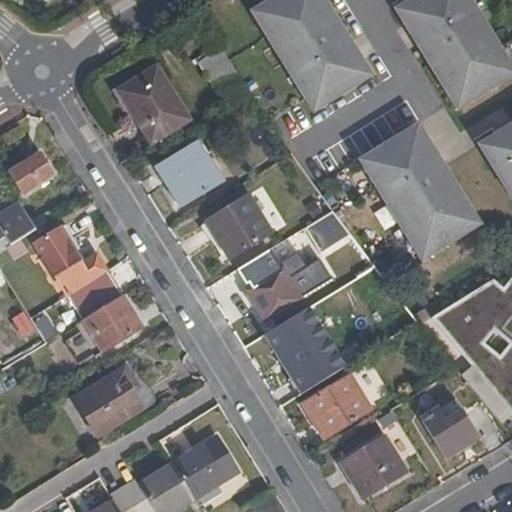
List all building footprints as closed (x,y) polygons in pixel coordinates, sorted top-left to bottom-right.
[(311,107),(372,73),(329,0),(261,0),(251,6),(311,107)] [(410,0),(397,8),(456,109),(511,77),(511,68),(472,0),(410,0)] [(220,43),(198,57),(214,83),(219,80),(234,104),(252,92),(220,43)] [(152,140),(189,117),(156,64),(119,87),(152,140)] [(219,80),(214,83),(229,107),(234,104),(219,80)] [(419,259),(479,223),(419,121),(358,156),(419,259)] [(511,122),(477,143),(511,203),(511,122)] [(0,157),(2,162),(31,150),(21,125),(0,134),(0,157)] [(179,203),(220,178),(195,140),(155,165),(179,203)] [(54,170),(41,150),(10,168),(22,189),(54,170)] [(230,255),(272,230),(250,195),(208,220),(230,255)] [(0,234),(8,230),(14,240),(21,235),(35,227),(19,199),(0,210),(0,234)] [(305,226),(321,252),(351,234),(332,209),(305,226)] [(36,238),(49,260),(83,315),(123,290),(98,250),(81,260),(59,224),(36,238)] [(13,254),(27,245),(21,235),(14,240),(6,244),(13,254)] [(273,246),(240,266),(277,327),(327,297),(298,249),(282,260),(273,246)] [(490,278),(429,315),(511,410),(511,274),(503,286),(490,278)] [(104,349),(144,324),(123,290),(83,315),(104,349)] [(139,378),(134,380),(124,365),(74,396),(99,437),(154,402),(139,378)] [(327,434),(374,407),(353,372),(307,400),(327,434)] [(449,415),(442,403),(423,415),(450,457),(485,435),(465,404),(449,415)] [(162,511),(239,466),(216,429),(141,476),(136,469),(108,486),(113,494),(83,511),(162,511)] [(366,495),(408,469),(387,434),(345,460),(366,495)] [(273,485),(241,505),(245,511),(285,511),(288,510),(273,485)]
